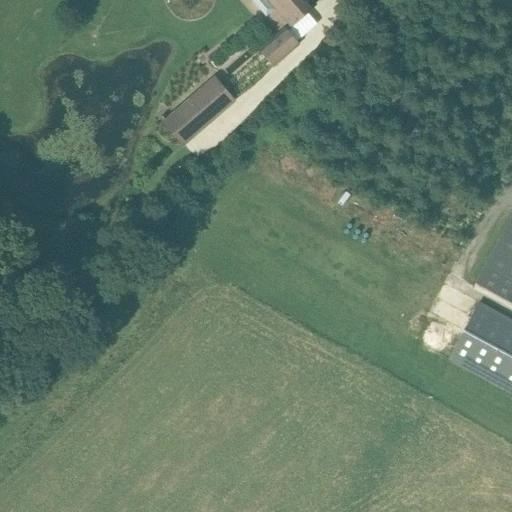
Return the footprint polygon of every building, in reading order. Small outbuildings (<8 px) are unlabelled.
[(310,0),(270,0),(293,27),(316,7),(310,0)] [(274,67),(299,45),(285,27),(259,50),(274,67)] [(214,77),(161,121),(184,146),(236,102),(214,77)] [(511,214),(475,283),(511,302),(511,214)] [(88,271),(76,279),(90,301),(102,294),(88,271)] [(511,320),(479,303),(449,359),(511,392),(511,320)]
